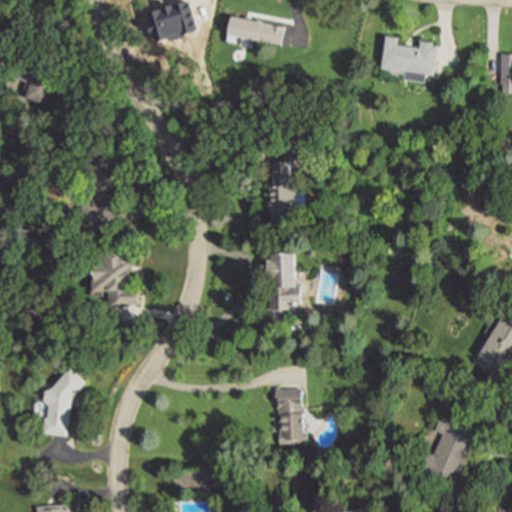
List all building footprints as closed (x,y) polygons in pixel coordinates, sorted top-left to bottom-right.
[(232,12),(286,24),(282,42),(238,33),(237,41),(227,38),(232,12)] [(387,33),(398,35),(397,43),(420,46),(421,39),(434,41),(433,44),(439,45),(435,73),(427,72),(426,81),(406,78),(407,69),(383,66),(387,33)] [(502,51),(511,51),(511,91),(503,91),(503,82),(502,82),(502,51)] [(19,54),(59,65),(48,102),(28,96),(32,80),(13,75),(19,54)] [(81,155),(116,155),(117,173),(109,173),(109,192),(115,192),(115,188),(126,187),(127,213),(99,214),(99,228),(83,228),(81,155)] [(273,221),(272,206),(268,206),(267,197),(273,197),(271,180),(273,180),(271,160),(292,158),(293,170),(296,170),(301,173),(302,179),(299,183),(298,190),(304,189),(306,208),(298,208),(299,219),(273,221)] [(131,248),(131,253),(135,253),(135,271),(132,271),(132,285),(140,285),(140,304),(110,304),(110,289),(93,289),(93,274),(95,274),(95,263),(101,263),(101,248),(131,248)] [(271,307),(271,278),(269,278),(269,257),(273,257),(273,250),(298,249),(298,265),(300,265),(300,278),(298,278),(298,282),(302,282),(302,303),(291,303),(291,307),(271,307)] [(499,309),(505,314),(511,305),(511,353),(507,359),(511,361),(501,377),(474,361),(491,334),(486,331),(499,309)] [(74,396),(68,435),(43,431),(45,414),(48,415),(50,404),(45,400),(45,389),(53,386),(71,364),(88,380),(74,396)] [(302,387),(302,402),(305,402),(306,430),(308,430),(309,442),(280,443),(279,407),(277,407),(277,402),(275,402),(275,385),(281,385),(281,388),(302,387)] [(442,412),(479,428),(473,442),(476,444),(466,467),(464,466),(457,482),(423,467),(430,451),(435,453),(444,432),(435,428),(442,412)] [(38,511),(38,505),(65,501),(64,499),(69,499),(70,511),(38,511)]
